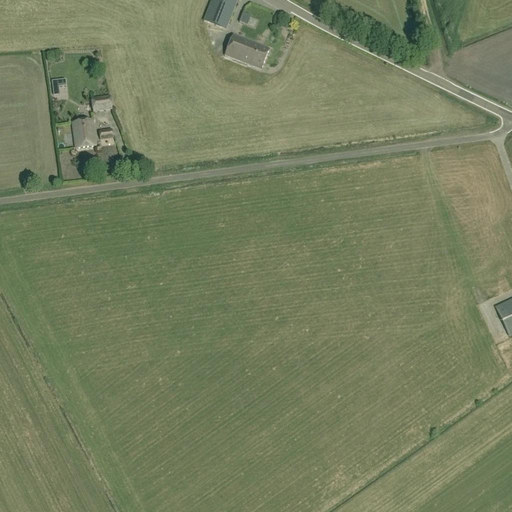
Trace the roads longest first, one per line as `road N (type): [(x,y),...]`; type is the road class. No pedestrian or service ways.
road 1 (unclassified): [(0,201),(495,135),(511,121)]
road 2 (tertiary): [(511,118),(281,0)]
